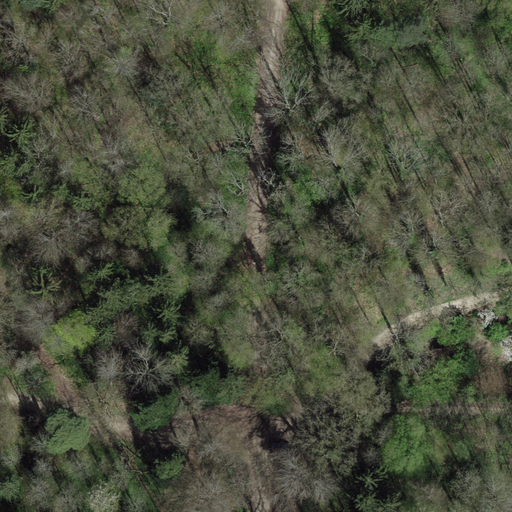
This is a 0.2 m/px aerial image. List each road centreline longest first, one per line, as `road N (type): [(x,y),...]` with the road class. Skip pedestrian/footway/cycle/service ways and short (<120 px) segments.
road 1 (motorway): [(0,302),(511,0)]
road 2 (track): [(256,442),(258,182),(278,0)]
road 3 (track): [(511,296),(392,331),(256,442)]
road 4 (track): [(256,442),(333,414),(511,414)]
road 5 (track): [(256,442),(0,399)]
road 6 (motorway): [(111,0),(0,68)]
